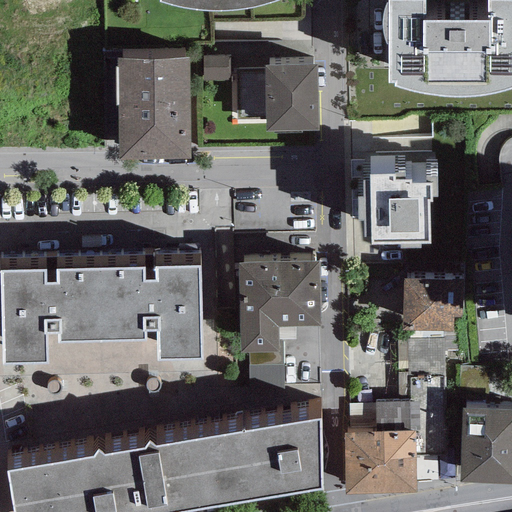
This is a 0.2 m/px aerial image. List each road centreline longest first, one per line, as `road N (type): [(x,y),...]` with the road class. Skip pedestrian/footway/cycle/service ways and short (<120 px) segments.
road 1 (residential): [(338,511),(327,166)]
road 2 (residential): [(327,166),(0,167)]
road 3 (residential): [(327,166),(327,0)]
